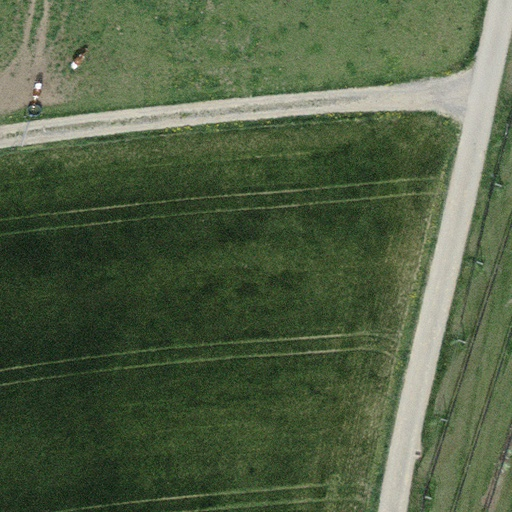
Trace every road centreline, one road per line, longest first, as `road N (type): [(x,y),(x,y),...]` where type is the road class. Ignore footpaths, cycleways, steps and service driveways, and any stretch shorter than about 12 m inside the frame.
road 1 (track): [(492,99),(162,123),(0,148)]
road 2 (residential): [(414,511),(492,99)]
